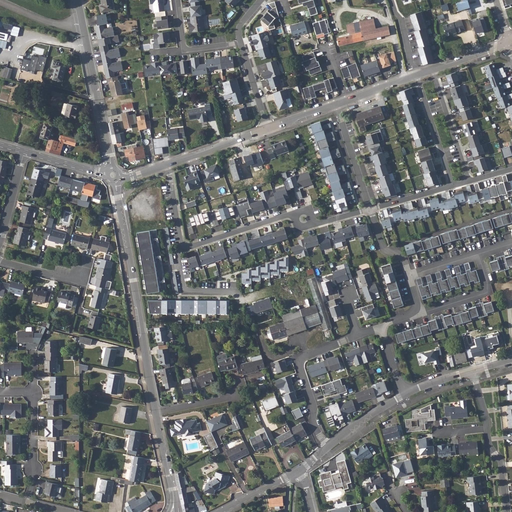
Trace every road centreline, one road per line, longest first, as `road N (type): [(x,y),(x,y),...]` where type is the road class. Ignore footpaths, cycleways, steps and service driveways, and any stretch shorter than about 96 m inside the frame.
road 1 (residential): [(113,174),(155,412)]
road 2 (residential): [(77,0),(113,174)]
road 3 (residential): [(328,446),(313,423),(301,362),(358,334)]
road 4 (residential): [(296,216),(180,248)]
